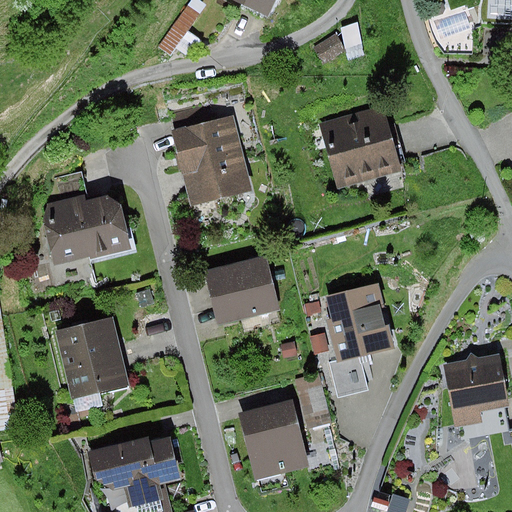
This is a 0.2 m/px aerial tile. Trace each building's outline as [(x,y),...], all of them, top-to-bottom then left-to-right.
[(198,0),(191,0),(158,47),(169,55),(205,5),(198,0)] [(276,0),(232,0),(269,17),(276,0)] [(334,34),(314,47),(324,63),(344,49),(334,34)] [(172,113),(176,131),(204,124),(200,106),(172,113)] [(380,108),(322,124),(340,185),(397,169),(380,108)] [(138,111),(124,116),(128,126),(142,122),(138,111)] [(176,131),(173,132),(192,205),(252,189),(234,116),(204,124),(176,131)] [(56,178),(61,201),(85,195),(88,195),(83,172),(56,178)] [(61,201),(47,205),(41,222),(52,269),(131,250),(121,205),(106,196),(87,201),(85,195),(61,201)] [(265,257),(206,272),(219,324),(278,310),(265,257)] [(283,270),(274,272),(276,281),(285,279),(283,270)] [(378,285),(327,297),(333,319),(327,321),(337,362),(359,356),(393,348),(378,285)] [(150,290),(136,294),(139,307),(154,303),(150,290)] [(0,302),(0,429),(20,426),(0,302)] [(319,302),(305,306),(308,316),(321,313),(319,302)] [(111,320),(57,333),(76,413),(103,406),(100,394),(127,388),(111,320)] [(325,334),(311,337),(315,354),(329,350),(325,334)] [(294,343),(281,346),(284,358),(297,356),(294,343)] [(444,366),(458,443),(490,437),(511,432),(511,425),(499,355),(478,359),(471,354),(466,361),(444,366)] [(368,390),(359,356),(337,362),(330,364),(339,398),(368,390)] [(318,373),(295,379),(308,428),(331,422),(318,373)] [(291,402),(240,416),(257,479),(308,465),(291,402)] [(511,432),(490,437),(499,485),(511,482),(511,432)] [(148,438),(88,452),(94,479),(113,490),(123,488),(128,508),(162,501),(159,486),(180,481),(170,437),(149,442),(148,438)] [(394,495),(388,511),(405,511),(410,500),(394,495)] [(374,498),(371,507),(384,511),(387,502),(374,498)]
